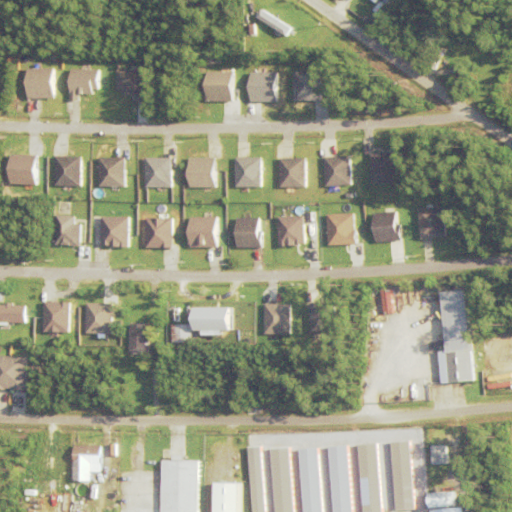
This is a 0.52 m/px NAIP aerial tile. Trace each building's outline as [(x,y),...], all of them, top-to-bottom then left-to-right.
[(262,17),(268,9),(295,32),(289,40),(262,17)] [(420,54),(441,28),(448,33),(427,60),(420,54)] [(26,98),(55,98),(55,68),(26,68),(26,98)] [(69,100),(79,99),(79,93),(101,92),(100,69),(69,69),(69,100)] [(144,71),(116,70),(116,93),(135,94),(135,101),(144,101),(144,71)] [(204,101),(234,100),(233,71),(203,71),(204,101)] [(293,100),(320,101),(321,71),(294,71),(293,100)] [(278,72),(249,72),(248,101),(278,101),(278,72)] [(370,153),(395,152),(396,183),(371,183),(370,153)] [(7,183),(36,184),(36,155),(8,154),(7,183)] [(324,155),(349,154),(350,185),(325,186),(324,155)] [(54,155),(81,155),(81,185),(54,185),(54,155)] [(98,155),(125,155),(125,185),(98,185),(98,155)] [(236,157),(262,157),(262,187),(236,187),(236,157)] [(280,157),(304,157),(305,187),(280,188),(280,157)] [(145,158),(172,158),(172,187),(145,187),(145,158)] [(190,187),(190,158),(216,158),(216,187),(190,187)] [(444,206),(447,236),(422,238),(419,208),(426,208),(426,203),(432,203),(433,207),(444,206)] [(401,223),(402,240),(377,242),(375,212),(397,210),(398,224),(401,223)] [(326,213),(327,244),(355,243),(353,212),(326,213)] [(80,223),(73,223),(73,215),(54,215),(53,245),(79,245),(80,223)] [(304,215),(277,216),(278,245),(305,244),(304,215)] [(101,246),(101,216),(127,216),(127,246),(101,246)] [(145,246),(145,216),(171,217),(171,246),(145,246)] [(189,245),(189,216),(215,216),(215,245),(189,245)] [(238,247),(238,217),(260,217),(260,230),(263,230),(263,247),(238,247)] [(42,302),(41,332),(69,332),(69,302),(42,302)] [(25,306),(25,323),(0,322),(0,305),(4,305),(4,303),(13,303),(13,305),(25,306)] [(111,303),(85,303),(84,333),(110,333),(111,303)] [(262,333),(289,334),(290,304),(263,303),(262,333)] [(309,304),(334,303),(335,333),(310,334),(309,304)] [(195,332),(195,308),(231,308),(231,332),(195,332)] [(443,367),(450,366),(446,319),(470,317),(476,383),(445,386),(443,367)] [(128,349),(129,323),(147,323),(147,349),(128,349)] [(196,332),(197,341),(171,341),(170,323),(190,323),(191,332),(196,332)] [(0,389),(24,390),(25,356),(0,355),(0,389)] [(391,441),(409,440),(414,508),(396,510),(391,441)] [(362,511),(358,444),(376,443),(381,511),(362,511)] [(252,511),(247,446),(260,445),(264,511),(252,511)] [(333,511),(328,446),(347,445),(351,511),(333,511)] [(431,446),(446,445),(447,463),(432,464),(431,446)] [(85,472),(85,465),(73,465),(73,446),(100,447),(100,472),(85,472)] [(274,511),(270,448),(289,446),(293,511),(274,511)] [(303,511),(299,449),(317,447),(321,511),(303,511)] [(197,461),(195,511),(159,511),(161,460),(173,460),(173,456),(183,456),(183,461),(197,461)] [(215,511),(216,482),(240,483),(239,511),(215,511)] [(428,493),(448,491),(449,507),(429,508),(428,493)]
